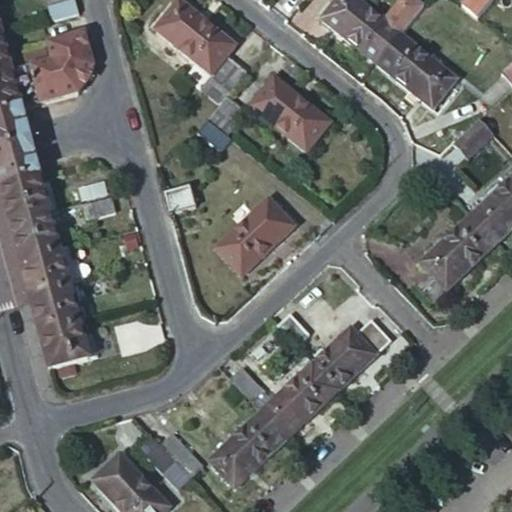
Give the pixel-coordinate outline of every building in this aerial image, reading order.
[(53,21),(78,14),(73,0),(49,7),(53,21)] [(376,67),(400,36),(355,0),(328,0),(315,17),(376,67)] [(472,0),(465,9),(477,18),(492,0),(472,0)] [(155,31),(212,76),(228,56),(235,47),(179,1),(155,31)] [(93,69),(83,33),(45,43),(50,59),(10,70),(0,73),(0,116),(21,110),(78,94),(93,69)] [(16,64),(8,34),(0,35),(0,73),(10,70),(9,66),(16,64)] [(456,82),(400,36),(376,67),(437,117),(458,91),(452,87),(456,82)] [(227,97),(247,72),(228,56),(212,76),(201,91),(220,105),(227,97)] [(511,62),(500,73),(511,86),(511,62)] [(330,124),(273,78),(263,90),(257,85),(243,103),(306,153),(330,124)] [(220,105),(206,122),(227,139),(247,114),(227,97),(220,105)] [(21,110),(0,116),(0,150),(29,143),(21,110)] [(479,118),(456,139),(470,154),(493,133),(479,118)] [(206,122),(196,135),(221,155),(231,142),(227,139),(206,122)] [(39,178),(29,143),(0,150),(0,188),(0,189),(39,178)] [(47,176),(39,178),(0,189),(11,227),(58,213),(47,176)] [(499,244),(511,231),(511,176),(471,215),(499,244)] [(448,195),(429,177),(418,188),(437,206),(448,195)] [(191,189),(165,195),(170,216),(196,209),(191,189)] [(117,214),(114,200),(83,208),(87,222),(117,214)] [(295,228),(269,201),(215,251),(243,279),(295,228)] [(58,213),(11,227),(21,263),(68,250),(58,213)] [(499,244),(471,215),(421,262),(422,264),(408,278),(433,305),(499,244)] [(68,250),(21,263),(24,274),(30,299),(77,286),(68,250)] [(88,266),(92,278),(113,272),(110,260),(88,266)] [(77,286),(30,299),(40,335),(87,322),(77,286)] [(291,316),(278,328),(297,349),(311,336),(291,316)] [(352,328),(313,366),(339,394),(379,357),(394,342),(373,320),(357,334),(352,328)] [(97,358),(87,322),(40,335),(50,372),(97,358)] [(151,343),(148,329),(102,341),(105,355),(151,343)] [(288,442),(339,394),(313,366),(262,414),(288,442)] [(246,371),(232,383),(254,405),(267,393),(246,371)] [(237,490),(288,442),(262,414),(211,462),(215,466),(213,468),(219,474),(221,472),(237,490)] [(177,466),(193,483),(206,470),(176,438),(162,450),(177,466)] [(162,450),(152,440),(139,452),(164,478),(166,477),(177,466),(162,450)] [(169,511),(172,510),(123,457),(96,483),(123,511),(169,511)] [(182,493),(193,483),(177,466),(166,477),(182,493)]
